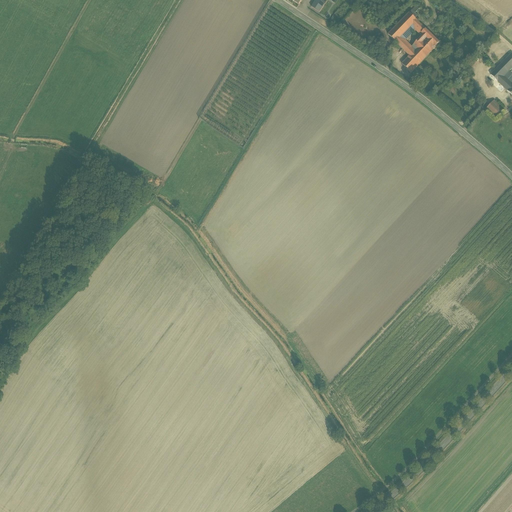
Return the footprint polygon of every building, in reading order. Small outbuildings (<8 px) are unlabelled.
[(324,5),(316,0),(311,8),(319,13),(324,5)] [(417,5),(411,11),(415,14),(420,9),(417,5)] [(408,14),(388,35),(403,51),(408,46),(404,43),(400,39),(413,26),(417,30),(421,34),(424,30),(413,20),(416,16),(415,14),(411,11),(408,14)] [(413,26),(400,39),(404,43),(417,30),(413,26)] [(438,43),(424,30),(421,34),(422,35),(420,38),(432,50),(438,43)] [(420,38),(410,49),(408,46),(403,51),(409,57),(401,65),(410,74),(432,50),(420,38)] [(511,56),(511,55),(490,76),(507,91),(511,86),(511,85),(506,80),(503,77),(511,69),(511,67),(511,56)] [(511,69),(503,77),(506,80),(511,73),(511,69)] [(495,102),(486,111),(495,120),(504,111),(495,102)]
